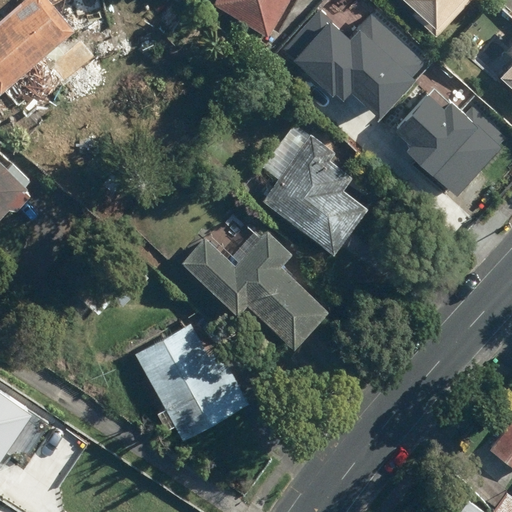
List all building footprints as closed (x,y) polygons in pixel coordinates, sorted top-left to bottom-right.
[(97,58),(70,26),(47,0),(19,0),(0,16),(0,85),(35,56),(61,89),(97,58)] [(209,0),(209,1),(265,33),(283,0),(209,0)] [(391,0),(433,36),(464,0),(391,0)] [(422,56),(362,6),(349,22),(336,30),(310,4),(277,52),(330,93),(341,81),(363,99),(388,62),(403,73),(422,56)] [(511,56),(495,74),(511,91),(511,56)] [(431,100),(406,81),(377,118),(394,131),(375,155),(447,211),(506,135),(448,90),(431,100)] [(330,248),(364,206),(339,186),(348,174),(325,155),(331,148),(309,130),(260,192),(330,248)] [(16,214),(30,196),(0,172),(0,160),(2,159),(0,157),(0,209),(4,205),(16,214)] [(245,300),(290,344),(326,308),(279,262),(289,253),(264,228),(208,285),(234,311),(245,300)] [(114,243),(75,289),(98,309),(113,291),(125,301),(149,273),(114,243)] [(234,377),(221,352),(208,358),(187,321),(134,349),(179,434),(233,405),(221,384),(234,377)] [(0,458),(29,415),(0,395),(0,458)] [(511,419),(491,449),(511,464),(511,419)] [(78,511),(179,511),(182,509),(153,488),(145,500),(72,445),(44,484),(28,472),(13,493),(37,511),(76,511),(77,511),(78,511)] [(511,511),(511,495),(505,490),(490,510),(493,511),(511,511)] [(485,511),(468,498),(456,511),(485,511)]
